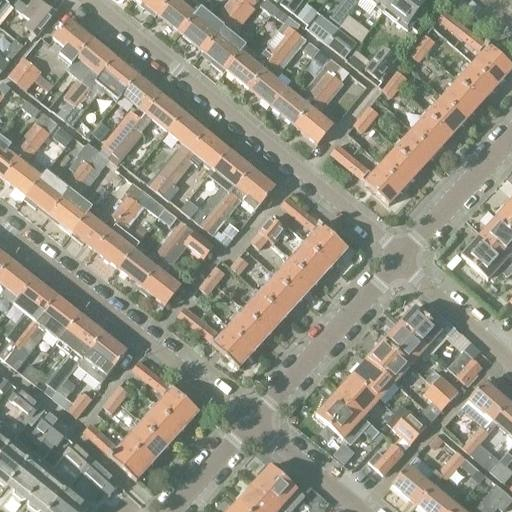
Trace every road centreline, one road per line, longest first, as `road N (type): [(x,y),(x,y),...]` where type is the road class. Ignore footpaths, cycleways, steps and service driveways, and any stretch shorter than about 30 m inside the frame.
road 1 (residential): [(93,0),(403,255)]
road 2 (residential): [(254,423),(0,225)]
road 3 (residential): [(254,423),(397,261)]
road 4 (residential): [(403,255),(511,136)]
road 5 (residential): [(511,364),(397,261)]
road 6 (residential): [(360,511),(254,423)]
road 7 (residential): [(173,511),(254,423)]
